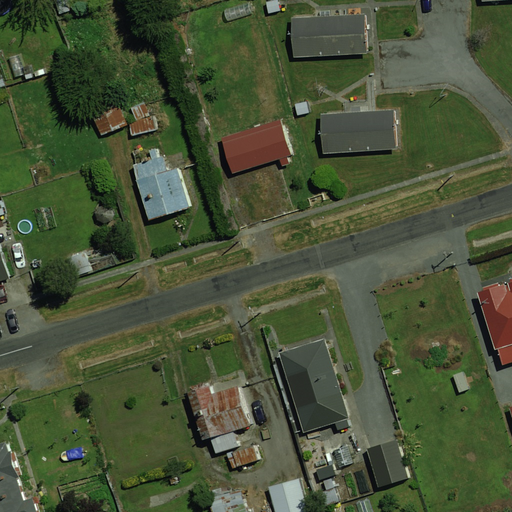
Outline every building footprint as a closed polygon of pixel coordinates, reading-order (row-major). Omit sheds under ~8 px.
[(371,21),(294,23),(295,62),(372,60),(371,21)] [(129,98),(90,108),(99,141),(135,132),(138,144),(164,138),(155,105),(132,111),(129,98)] [(403,116),(331,117),(332,158),(404,156),(403,116)] [(179,159),(141,172),(160,228),(198,215),(179,159)] [(0,274),(10,271),(0,242),(0,274)] [(511,288),(486,298),(511,367),(511,288)] [(330,335),(281,350),(308,440),(357,426),(330,335)] [(224,392),(199,399),(218,460),(230,457),(234,470),(272,459),(252,391),(226,399),(224,392)] [(43,511),(21,440),(0,446),(0,511),(43,511)] [(311,511),(300,475),(267,486),(275,511),(311,511)]
